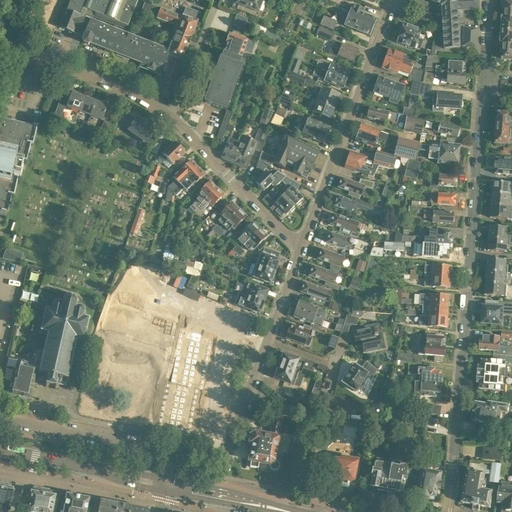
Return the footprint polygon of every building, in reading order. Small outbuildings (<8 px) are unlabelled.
[(65,0),(55,26),(83,37),(91,20),(92,17),(126,30),(137,0),(65,0)] [(231,8),(255,17),(257,12),(262,0),(236,0),(236,3),(233,2),(231,8)] [(458,48),(458,42),(462,42),(461,47),(476,48),(477,29),(464,29),(462,12),(478,10),(477,0),(428,0),(440,5),(441,7),(444,49),(458,48)] [(328,1),(327,5),(348,14),(348,15),(358,19),(357,21),(372,28),(375,19),(362,14),(364,10),(353,5),(351,9),(335,3),(335,4),(328,1)] [(176,27),(173,33),(176,35),(174,41),(188,46),(188,45),(190,39),(200,14),(186,8),(182,17),(161,9),(151,5),(152,4),(149,3),(149,4),(144,3),(141,12),(157,19),(176,27)] [(504,17),(504,18),(511,18),(511,3),(505,3),(504,11),(502,14),(504,17)] [(358,19),(348,15),(343,25),(369,36),(372,28),(357,21),(358,19)] [(320,25),(332,30),(335,22),(323,17),(320,25)] [(502,18),(501,32),(511,32),(511,18),(504,18),(502,18)] [(90,44),(121,56),(129,36),(91,20),(83,37),(82,41),(83,43),(87,45),(90,44)] [(312,26),(301,20),(297,26),(309,31),(312,26)] [(419,35),(420,31),(403,24),(396,43),(413,49),(414,49),(419,51),(424,37),(419,35)] [(319,28),(316,36),(331,41),(334,34),(319,28)] [(260,37),(276,46),(280,38),(264,29),(260,37)] [(164,77),(162,81),(162,82),(163,85),(164,85),(169,87),(172,86),(172,85),(181,62),(188,46),(174,41),(176,35),(173,33),(167,30),(163,40),(171,43),(168,51),(170,51),(164,66),(168,68),(164,77)] [(511,32),(501,32),(500,45),(502,45),(511,45),(511,32)] [(223,53),(223,54),(236,59),(234,66),(238,68),(241,60),(240,60),(243,52),(251,55),(255,45),(247,42),(247,41),(229,34),(226,43),(227,44),(224,54),(223,53)] [(161,76),(164,66),(170,51),(168,51),(129,36),(121,56),(140,64),(139,68),(161,76)] [(331,46),(328,54),(337,58),(337,56),(353,62),(357,51),(336,42),(334,47),(331,46)] [(502,46),(500,49),(502,52),(501,60),(511,60),(511,45),(502,45),(502,46)] [(388,50),(385,59),(420,72),(422,65),(402,58),(403,55),(388,50)] [(302,62),(305,57),(296,53),(294,59),(302,62)] [(220,60),(204,103),(225,110),(241,68),(238,68),(234,66),(236,59),(223,54),(221,60),(220,60)] [(427,56),(424,73),(431,75),(432,63),(439,64),(439,57),(429,56),(429,57),(427,56)] [(294,59),(289,72),(296,74),(300,62),(294,59)] [(407,80),(422,83),(424,73),(420,72),(385,59),(381,69),(397,74),(398,71),(409,75),(407,80)] [(317,63),(315,69),(346,81),(349,73),(330,65),(329,67),(317,63)] [(434,66),(434,72),(464,75),(465,64),(447,63),(447,67),(434,66)] [(346,81),(315,69),(313,75),(324,80),(324,81),(342,89),(346,81)] [(289,72),(286,79),(303,85),(303,83),(313,87),(315,82),(305,78),(296,74),(289,72)] [(424,73),(422,83),(432,85),(434,78),(446,79),(445,83),(463,85),(464,75),(434,72),(434,75),(431,75),(424,73)] [(389,102),(396,105),(404,84),(397,82),(396,84),(378,77),(373,93),(390,99),(389,102)] [(409,94),(418,96),(421,84),(412,82),(409,94)] [(421,84),(418,96),(429,99),(432,86),(421,84)] [(316,87),(314,93),(319,95),(317,101),(334,107),(334,106),(336,106),(337,103),(336,101),(338,96),(316,87)] [(284,89),(279,103),(291,108),(296,94),(284,89)] [(66,107),(78,112),(84,98),(72,93),(66,107)] [(433,94),(432,112),(443,112),(443,108),(460,110),(460,108),(462,107),(462,103),(460,102),(461,96),(443,94),(443,95),(433,94)] [(78,112),(89,116),(94,102),(84,98),(78,112)] [(334,107),(317,101),(315,108),(309,105),(307,110),(329,119),(332,113),(333,113),(334,110),(333,109),(334,107)] [(94,102),(89,116),(102,121),(107,106),(94,102)] [(54,115),(60,117),(64,106),(58,104),(54,115)] [(403,132),(412,134),(416,119),(414,118),(402,116),(395,114),(369,108),(368,111),(366,112),(365,116),(367,118),(366,118),(383,121),(383,120),(393,123),(394,120),(405,123),(403,132)] [(404,108),(402,116),(414,118),(416,110),(404,108)] [(260,124),(267,126),(273,112),(267,110),(264,117),(262,116),(260,124)] [(497,121),(495,124),(496,127),(496,128),(510,130),(511,129),(511,122),(511,114),(497,113),(497,121)] [(128,131),(148,144),(156,131),(137,118),(134,122),(122,114),(118,121),(130,128),(128,131)] [(274,114),(270,124),(279,128),(283,118),(274,114)] [(0,192),(12,195),(14,195),(18,178),(20,178),(24,161),(27,161),(31,144),(33,144),(37,126),(0,117),(0,192)] [(302,118),(299,125),(326,136),(326,134),(328,134),(329,131),(328,129),(329,128),(308,119),(307,120),(302,118)] [(416,119),(412,134),(421,136),(421,134),(424,120),(416,119)] [(99,132),(105,135),(110,123),(104,121),(99,132)] [(437,133),(437,134),(457,138),(457,137),(458,136),(459,132),(458,131),(459,128),(434,123),(432,132),(437,133)] [(326,136),(299,125),(296,132),(302,134),(301,135),(322,143),(323,142),(325,141),(326,138),(325,137),(326,136)] [(361,125),(358,133),(385,142),(387,136),(379,133),(380,132),(361,125)] [(511,129),(510,130),(496,128),(496,130),(494,132),(496,136),(495,144),(511,145),(511,129)] [(241,143),(233,164),(245,169),(251,155),(252,156),(254,150),(261,153),(267,133),(258,129),(253,141),(243,137),(241,143)] [(385,142),(358,133),(355,141),(374,148),(375,146),(383,148),(385,142)] [(301,175),(305,177),(306,174),(307,174),(308,175),(319,152),(285,136),(272,163),(284,168),(286,164),(294,168),(292,172),(300,176),(301,175)] [(221,158),(233,164),(241,143),(229,138),(226,145),(227,145),(221,158)] [(417,151),(419,144),(413,143),(412,145),(397,141),(395,150),(393,150),(391,156),(396,157),(395,158),(418,163),(421,152),(417,151)] [(163,155),(159,158),(163,162),(168,169),(172,165),(184,153),(183,152),(183,150),(181,148),(180,148),(174,143),(162,155),(163,155)] [(429,145),(429,152),(457,156),(459,146),(440,143),(439,147),(429,145)] [(350,152),(347,160),(371,168),(372,164),(392,170),(395,158),(376,152),(374,160),(350,152)] [(457,156),(429,152),(428,159),(438,160),(437,164),(456,166),(457,156)] [(268,156),(261,153),(259,161),(264,163),(268,156)] [(495,175),(511,175),(511,159),(496,159),(495,175)] [(371,168),(347,160),(344,168),(361,174),(373,177),(377,170),(371,168)] [(170,190),(173,193),(197,168),(194,165),(194,164),(193,162),(191,162),(190,161),(179,172),(182,175),(174,183),(175,184),(170,190)] [(416,181),(421,164),(408,161),(403,181),(407,182),(408,178),(416,181)] [(255,169),(262,173),(268,167),(258,162),(255,169)] [(147,183),(152,185),(155,178),(159,167),(152,165),(147,183)] [(197,168),(173,193),(176,196),(190,184),(192,187),(204,175),(203,174),(203,173),(202,171),(200,172),(197,168)] [(275,187),(281,181),(285,177),(276,172),(271,178),(265,172),(255,183),(258,186),(257,187),(261,191),(262,190),(263,191),(270,184),(274,188),(275,187)] [(429,188),(438,189),(438,186),(456,188),(456,177),(438,176),(430,175),(429,188)] [(289,190),(283,195),(294,207),(295,206),(296,207),(300,203),(299,202),(303,198),(296,192),(300,185),(285,177),(281,181),(289,190)] [(337,188),(348,192),(347,196),(359,200),(364,187),(371,190),(374,183),(359,180),(358,184),(341,178),(337,188)] [(201,196),(189,208),(193,212),(197,208),(201,204),(216,189),(213,185),(213,184),(211,182),(210,182),(209,182),(198,193),(201,196)] [(157,194),(164,196),(166,185),(160,183),(157,194)] [(511,183),(494,183),(493,195),(510,196),(511,196),(511,183)] [(389,196),(392,186),(385,185),(383,195),(389,196)] [(201,204),(197,208),(202,212),(209,204),(212,207),(223,196),(222,195),(223,193),(221,192),(219,192),(216,189),(201,204)] [(12,195),(0,192),(0,229),(1,229),(5,212),(8,212),(12,195)] [(436,205),(454,206),(455,196),(436,194),(436,199),(431,198),(431,204),(436,204),(436,205)] [(294,207),(283,195),(275,203),(279,208),(275,212),(282,219),(289,212),(290,213),(294,209),(293,208),(294,207)] [(491,200),(491,207),(509,208),(510,201),(511,201),(511,196),(510,196),(493,195),(492,201),(491,200)] [(355,214),(357,209),(367,212),(370,205),(353,199),(352,202),(337,197),(333,206),(350,213),(350,212),(355,214)] [(218,222),(223,226),(238,210),(231,203),(219,215),(222,218),(218,222)] [(367,212),(382,218),(385,211),(370,205),(367,212)] [(491,207),(490,213),(492,213),(491,219),(511,220),(511,208),(509,208),(491,207)] [(130,234),(136,236),(144,212),(138,209),(130,234)] [(238,210),(223,226),(228,231),(232,227),(234,229),(246,217),(238,210)] [(432,223),(437,223),(452,224),(452,222),(453,222),(453,218),(452,218),(452,214),(424,212),(424,213),(421,213),(421,217),(423,217),(423,219),(432,219),(432,223)] [(329,225),(340,228),(338,232),(357,238),(358,233),(357,232),(352,231),(355,223),(333,215),(329,225)] [(238,241),(243,246),(259,230),(251,223),(240,235),(242,237),(238,241)] [(211,231),(215,234),(220,229),(216,226),(211,231)] [(489,233),(488,239),(507,241),(508,228),(491,227),(490,233),(489,233)] [(220,229),(215,234),(218,238),(223,233),(220,229)] [(259,230),(243,246),(249,251),(253,247),(255,249),(266,237),(259,230)] [(451,246),(452,238),(450,238),(450,232),(429,231),(429,238),(414,237),(414,243),(451,246)] [(326,243),(343,249),(347,250),(349,245),(345,243),(346,239),(329,233),(326,243)] [(394,244),(402,244),(402,242),(402,237),(402,235),(396,233),(394,244)] [(507,241),(488,239),(488,245),(489,246),(489,252),(506,253),(507,241)] [(394,244),(383,243),(383,251),(403,252),(403,244),(402,244),(394,244)] [(451,254),(451,246),(414,243),(413,249),(434,250),(434,253),(435,253),(435,255),(441,256),(441,259),(448,260),(448,254),(451,254)] [(233,251),(236,254),(241,249),(237,246),(233,251)] [(264,248),(257,266),(275,273),(277,267),(276,266),(278,261),(277,260),(279,254),(264,248)] [(2,259),(19,263),(22,255),(5,249),(2,259)] [(241,249),(236,254),(233,257),(239,259),(245,252),(241,249)] [(369,258),(381,259),(382,250),(373,249),(369,258)] [(335,266),(333,270),(345,274),(347,270),(340,268),(343,258),(321,250),(317,260),(335,266)] [(146,262),(148,254),(143,252),(140,261),(146,262)] [(161,259),(149,256),(147,262),(159,265),(161,259)] [(359,260),(356,270),(364,272),(367,262),(359,260)] [(486,266),(486,272),(505,273),(505,261),(488,260),(488,266),(486,266)] [(185,264),(173,262),(172,271),(184,272),(185,264)] [(449,278),(450,268),(432,266),(432,262),(425,262),(423,277),(424,277),(449,278)] [(187,268),(185,273),(199,277),(202,265),(195,263),(193,269),(187,268)] [(273,278),(275,273),(257,266),(252,264),(247,275),(270,283),(272,278),(273,278)] [(324,286),(338,291),(340,286),(331,283),(334,274),(312,266),(308,276),(325,283),(324,286)] [(487,278),(486,285),(504,286),(505,273),(486,272),(486,278),(487,278)] [(186,287),(192,290),(197,279),(191,276),(186,287)] [(350,285),(358,288),(360,279),(353,277),(350,285)] [(448,289),(449,278),(424,277),(424,287),(448,289)] [(328,303),(331,293),(320,289),(303,283),(300,293),(310,296),(309,301),(322,306),(324,301),(328,303)] [(265,297),(267,291),(246,284),(242,295),(246,296),(264,303),(266,297),(265,297)] [(504,286),(486,285),(486,296),(506,297),(506,292),(503,292),(504,286)] [(37,351),(33,366),(36,367),(36,369),(39,370),(38,372),(37,371),(37,372),(37,373),(38,373),(38,375),(37,380),(46,382),(45,384),(44,384),(43,385),(45,386),(45,387),(46,388),(47,386),(48,387),(49,386),(51,387),(53,387),(53,388),(54,388),(54,390),(56,390),(56,388),(58,389),(58,387),(56,387),(57,385),(65,387),(67,380),(69,380),(69,378),(68,378),(70,369),(71,370),(72,368),(70,368),(72,360),(74,360),(74,358),(72,358),(74,350),(76,350),(76,349),(74,348),(76,342),(81,343),(82,341),(83,341),(84,342),(85,341),(84,340),(86,331),(88,331),(88,329),(86,329),(89,319),(90,319),(89,318),(87,318),(83,317),(84,314),(86,314),(85,313),(84,313),(84,310),(85,308),(84,308),(83,309),(80,306),(80,305),(79,305),(79,307),(76,307),(76,302),(77,302),(77,301),(76,301),(74,297),(75,296),(74,295),(73,296),(69,295),(69,294),(68,294),(68,296),(64,298),(63,297),(62,298),(52,296),(41,292),(35,308),(45,311),(43,319),(41,319),(41,320),(43,321),(40,330),(39,331),(39,332),(41,331),(41,334),(47,336),(45,342),(43,341),(43,342),(41,342),(39,351),(37,351)] [(420,305),(423,305),(447,308),(447,297),(420,295),(420,305)] [(264,303),(246,296),(244,302),(242,301),(240,307),(259,314),(261,308),(262,308),(264,303)] [(299,302),(296,310),(324,320),(327,313),(317,309),(317,308),(299,302)] [(482,324),(502,325),(502,316),(511,316),(511,303),(499,302),(499,308),(483,307),(482,315),(482,322),(482,324)] [(178,313),(146,303),(144,309),(176,319),(178,313)] [(327,308),(337,312),(339,306),(329,303),(327,308)] [(135,313),(110,305),(105,322),(130,329),(129,332),(166,344),(171,327),(134,316),(135,313)] [(446,318),(447,308),(423,305),(422,316),(446,318)] [(324,320),(296,310),(293,318),(311,324),(312,323),(322,327),(324,320)] [(346,316),(344,323),(356,326),(358,318),(346,316)] [(446,318),(422,316),(422,321),(428,321),(428,327),(445,329),(446,318)] [(285,339),(304,346),(304,345),(308,347),(311,339),(306,337),(308,331),(292,325),(290,331),(289,330),(285,339)] [(341,334),(343,327),(336,325),(334,332),(341,334)] [(365,330),(353,332),(356,346),(361,345),(363,353),(367,352),(385,348),(382,334),(374,336),(372,326),(365,327),(365,330)] [(182,329),(173,377),(203,383),(212,335),(182,329)] [(434,357),(433,362),(442,363),(442,357),(443,357),(444,348),(443,348),(444,338),(420,336),(418,355),(434,357)] [(334,350),(338,339),(331,337),(327,347),(334,350)] [(494,351),(494,355),(511,356),(511,347),(499,347),(499,338),(484,337),(483,342),(481,341),(480,350),(494,351)] [(306,383),(307,380),(311,369),(313,363),(290,355),(290,357),(282,354),(282,355),(280,356),(279,359),(280,361),(279,364),(277,363),(276,365),(300,374),(302,369),(305,370),(301,381),(306,383)] [(396,361),(421,365),(422,358),(398,354),(396,361)] [(479,366),(478,375),(504,377),(505,363),(509,363),(509,364),(511,364),(511,356),(494,355),(494,356),(501,357),(500,361),(482,360),(481,366),(479,366)] [(9,396),(8,400),(15,402),(28,405),(29,400),(33,383),(33,382),(34,376),(36,369),(36,367),(33,366),(31,366),(31,368),(24,367),(25,362),(19,360),(18,365),(17,365),(14,378),(12,378),(8,395),(9,396)] [(354,365),(353,366),(350,371),(349,371),(346,376),(346,377),(342,382),(341,383),(342,383),(343,383),(354,391),(355,392),(356,391),(366,375),(372,378),(377,370),(365,362),(360,369),(354,366),(354,365)] [(298,379),(300,374),(276,365),(276,368),(277,368),(276,371),(274,372),(273,375),(274,377),(273,378),(290,384),(290,383),(295,385),(297,379),(298,379)] [(321,372),(326,374),(327,368),(326,368),(318,365),(317,369),(322,370),(321,372)] [(434,369),(408,368),(407,375),(411,375),(411,382),(418,383),(439,385),(441,383),(441,380),(440,378),(440,377),(440,372),(434,372),(434,369)] [(478,375),(477,383),(480,384),(479,390),(503,392),(502,398),(511,399),(511,392),(507,392),(508,386),(503,385),(504,377),(478,375)] [(168,380),(160,422),(190,428),(198,386),(168,380)] [(395,381),(389,381),(384,392),(394,392),(395,381)] [(439,392),(439,385),(411,382),(409,393),(413,393),(413,396),(435,398),(436,394),(437,394),(439,392)] [(311,393),(307,404),(319,408),(319,407),(321,397),(311,393)] [(323,393),(321,405),(327,406),(329,395),(323,393)] [(375,403),(369,402),(367,413),(373,414),(378,415),(380,404),(375,403)] [(489,403),(488,406),(487,413),(501,415),(509,416),(511,416),(511,407),(509,407),(510,404),(502,403),(501,406),(489,403)] [(487,413),(488,406),(475,404),(474,413),(477,414),(476,422),(500,426),(500,423),(507,424),(509,416),(501,415),(487,413)] [(427,413),(438,415),(440,407),(428,405),(427,413)] [(269,465),(268,467),(271,471),(275,471),(278,469),(281,455),(275,454),(281,418),(273,416),(269,436),(254,434),(250,436),(249,444),(247,443),(246,450),(251,451),(248,462),(250,462),(249,467),(257,469),(258,464),(269,465)] [(354,445),(357,429),(344,426),(342,437),(344,437),(343,443),(354,445)] [(370,443),(377,444),(379,433),(372,432),(370,443)] [(483,459),(500,461),(501,451),(484,449),(483,459)] [(329,476),(332,479),(340,481),(339,486),(348,488),(349,482),(353,481),(357,461),(341,458),(341,457),(335,456),(334,460),(332,460),(329,476)] [(377,490),(385,491),(390,466),(381,465),(382,460),(375,459),(373,470),(372,475),(370,486),(377,488),(377,490)] [(463,502),(462,504),(464,504),(473,505),(472,510),(479,511),(479,506),(489,508),(488,508),(490,508),(493,492),(485,491),(486,486),(482,485),(484,474),(490,475),(489,482),(498,484),(499,480),(500,469),(501,465),(492,463),(491,471),(486,470),(487,463),(470,460),(468,471),(467,473),(468,473),(465,488),(465,490),(463,502)] [(390,466),(385,491),(394,493),(394,491),(402,492),(407,465),(400,463),(399,468),(390,466)] [(437,483),(439,475),(422,472),(417,495),(418,495),(417,500),(425,502),(426,497),(426,499),(433,500),(433,497),(435,489),(438,489),(439,484),(437,483)] [(501,510),(511,511),(511,504),(511,487),(500,486),(498,504),(502,504),(501,510)] [(27,511),(39,511),(44,489),(33,487),(33,489),(32,493),(31,492),(27,511)] [(0,511),(9,511),(10,511),(9,511),(12,500),(11,500),(13,492),(0,488),(0,511)] [(44,489),(39,511),(51,511),(54,497),(54,493),(54,491),(44,489)] [(73,511),(77,497),(66,495),(65,502),(62,501),(60,511),(73,511)] [(77,497),(73,511),(86,511),(88,503),(89,499),(77,497)] [(115,511),(116,505),(100,502),(97,511),(115,511)]
